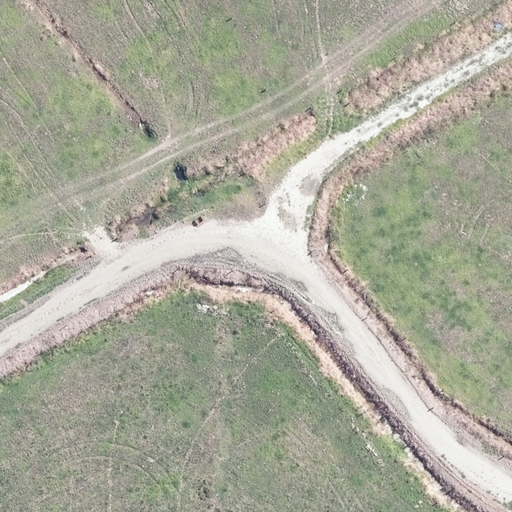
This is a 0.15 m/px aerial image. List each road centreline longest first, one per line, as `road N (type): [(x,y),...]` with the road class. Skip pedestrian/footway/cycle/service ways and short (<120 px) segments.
road 1 (track): [(511,29),(340,130),(240,211),(108,257),(0,320)]
road 2 (track): [(263,192),(415,401),(511,485)]
